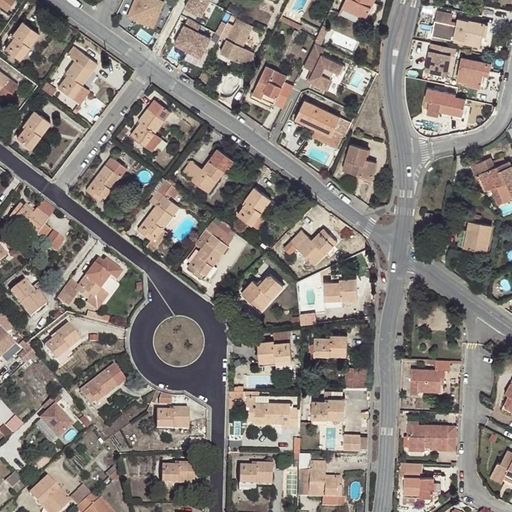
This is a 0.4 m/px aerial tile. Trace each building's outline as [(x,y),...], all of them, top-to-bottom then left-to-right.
[(13,0),(0,0),(0,4),(7,10),(13,0)] [(165,1),(163,0),(133,0),(127,16),(154,27),(165,1)] [(209,2),(205,0),(189,0),(185,10),(201,18),(209,2)] [(345,0),(343,7),(358,14),(364,2),(372,6),(374,0),(345,0)] [(364,2),(358,14),(366,18),(372,6),(364,2)] [(244,46),(254,24),(239,17),(222,52),(248,65),(255,51),(244,46)] [(198,32),(202,25),(188,18),(175,44),(188,51),(198,32)] [(485,24),(459,18),(457,26),(435,21),(432,34),(481,44),(485,24)] [(5,47),(19,58),(38,33),(21,20),(12,33),(14,35),(5,47)] [(210,39),(198,32),(188,51),(200,58),(210,39)] [(325,49),(315,44),(304,67),(313,72),(308,83),(325,91),(335,70),(342,73),(345,66),(322,55),(325,49)] [(447,76),(452,51),(426,45),(421,70),(447,76)] [(97,63),(73,46),(66,55),(74,60),(64,73),(66,75),(57,87),(79,103),(89,90),(81,85),(97,63)] [(456,80),(465,82),(480,86),(480,88),(485,90),(491,63),(462,57),(456,80)] [(282,108),(293,86),(284,82),(287,76),(266,66),(253,94),(262,99),(262,98),(265,92),(277,97),(274,104),(274,105),(282,108)] [(202,70),(199,76),(208,82),(212,77),(202,70)] [(0,95),(6,100),(17,84),(0,71),(0,95)] [(41,87),(51,95),(56,89),(45,82),(41,87)] [(461,116),(465,99),(456,97),(456,95),(428,89),(425,100),(429,101),(426,114),(438,116),(439,112),(461,116)] [(265,92),(262,98),(274,104),(277,97),(265,92)] [(141,122),(130,136),(152,151),(161,138),(154,133),(170,111),(154,99),(138,120),(141,122)] [(295,119),(330,136),(340,116),(305,99),(295,119)] [(16,136),(31,147),(49,121),(34,109),(23,123),(25,124),(16,136)] [(439,112),(438,116),(460,121),(461,116),(439,112)] [(342,170),(371,179),(376,163),(365,159),(369,149),(351,143),(342,170)] [(181,172),(208,192),(227,167),(228,168),(234,160),(217,148),(202,168),(190,160),(181,172)] [(103,196),(105,198),(127,168),(111,156),(86,190),(100,200),(103,196)] [(471,165),(475,175),(482,173),(488,189),(494,188),(498,185),(505,201),(511,198),(511,165),(510,160),(505,161),(502,156),(492,160),(491,157),(471,165)] [(482,173),(475,175),(477,180),(480,179),(485,191),(488,189),(482,173)] [(500,203),(505,201),(498,185),(494,188),(500,203)] [(237,214),(251,224),(270,199),(254,187),(245,200),(246,201),(237,214)] [(137,229),(151,240),(154,236),(156,238),(163,229),(179,207),(157,190),(149,200),(155,205),(137,229)] [(55,209),(43,200),(36,208),(48,218),(55,209)] [(48,218),(36,208),(35,210),(32,213),(23,206),(19,203),(7,218),(11,220),(20,228),(33,237),(48,218)] [(32,213),(35,210),(26,203),(23,206),(32,213)] [(433,214),(426,213),(423,225),(431,226),(433,214)] [(16,233),(20,228),(11,220),(6,226),(16,233)] [(492,225),(470,220),(464,248),(487,253),(492,225)] [(154,236),(151,240),(146,246),(152,250),(167,232),(163,229),(156,238),(154,236)] [(296,247),(313,264),(336,242),(322,229),(311,241),(300,230),(283,247),(289,253),(296,247)] [(44,242),(55,250),(64,238),(53,230),(44,242)] [(203,273),(205,275),(227,245),(212,234),(186,267),(200,277),(203,273)] [(70,280),(57,297),(68,305),(78,292),(88,299),(86,301),(97,309),(108,294),(100,288),(110,276),(115,280),(121,271),(105,259),(99,267),(94,263),(77,285),(70,280)] [(242,291),(260,308),(282,285),(269,273),(258,285),(252,280),(242,291)] [(10,290),(29,316),(45,304),(36,291),(34,293),(24,279),(10,290)] [(323,283),(324,299),(356,298),(356,279),(339,279),(339,282),(323,283)] [(45,346),(56,359),(80,340),(68,324),(55,334),(57,336),(45,346)] [(0,357),(1,356),(15,343),(0,327),(0,357)] [(314,336),(314,354),(346,355),(346,335),(331,335),(330,337),(314,336)] [(273,340),(257,342),(259,363),(277,361),(277,365),(278,368),(292,366),(290,341),(274,343),(273,340)] [(15,343),(1,356),(6,361),(20,349),(15,343)] [(35,352),(29,344),(22,350),(20,356),(25,361),(35,352)] [(451,370),(451,360),(438,359),(437,369),(412,369),(410,394),(418,395),(418,392),(440,392),(441,385),(440,379),(445,379),(445,370),(451,370)] [(95,401),(96,403),(125,380),(113,364),(80,390),(90,404),(95,401)] [(345,368),(345,387),(359,388),(370,388),(369,368),(360,368),(345,368)] [(232,397),(245,397),(245,387),(232,387),(232,397)] [(328,399),(339,399),(339,392),(324,391),(323,401),(328,401),(328,399)] [(62,398),(56,392),(45,402),(51,408),(48,411),(40,418),(58,437),(73,423),(55,404),(62,398)] [(312,401),(311,418),(343,420),(344,399),(339,399),(328,399),(328,401),(323,401),(312,401)] [(7,417),(13,411),(3,400),(0,402),(0,410),(1,410),(7,417)] [(48,411),(51,408),(45,402),(42,405),(48,411)] [(265,403),(250,402),(249,420),(254,419),(254,421),(281,423),(281,420),(296,421),(297,407),(290,407),(290,403),(265,403)] [(156,411),(155,428),(188,429),(189,409),(172,408),(172,411),(156,411)] [(425,449),(425,448),(425,444),(430,444),(430,448),(430,449),(438,450),(438,451),(447,451),(449,425),(419,424),(419,420),(408,420),(408,436),(409,437),(409,449),(425,449)] [(4,426),(0,429),(0,432),(6,440),(12,434),(4,426)] [(326,447),(337,449),(340,430),(329,428),(326,447)] [(359,435),(344,435),(344,450),(359,450),(359,435)] [(368,435),(359,435),(359,450),(367,450),(368,435)] [(511,452),(508,450),(500,465),(497,463),(491,475),(503,480),(503,479),(507,473),(511,476),(511,452)] [(298,470),(298,496),(321,497),(340,497),(341,477),(324,477),(324,463),(309,462),(308,471),(305,471),(298,470)] [(417,463),(403,462),(402,473),(405,473),(416,472),(417,463)] [(161,465),(161,482),(193,483),(194,463),(179,463),(179,466),(161,465)] [(255,467),(239,466),(238,483),(270,483),(271,464),(255,463),(255,467)] [(16,473),(19,476),(24,472),(21,468),(16,473)] [(112,481),(122,473),(117,468),(108,477),(112,481)] [(21,479),(19,476),(16,473),(15,472),(5,480),(12,487),(21,479)] [(416,472),(405,473),(404,494),(420,495),(420,498),(434,498),(435,491),(441,491),(441,475),(434,474),(433,478),(422,477),(416,477),(416,472)] [(503,479),(511,483),(511,476),(507,473),(503,479)] [(503,480),(491,475),(490,478),(501,483),(503,480)] [(45,501),(55,511),(58,511),(71,501),(48,476),(29,493),(40,506),(45,501)] [(70,496),(78,505),(92,493),(83,485),(70,496)] [(78,505),(76,507),(80,511),(112,511),(93,491),(92,493),(78,505)] [(340,497),(321,497),(321,504),(343,505),(343,497),(340,497)] [(46,511),(55,511),(45,501),(40,506),(46,511)]
